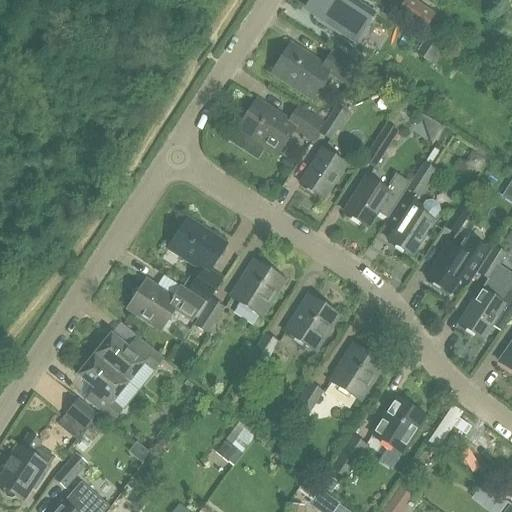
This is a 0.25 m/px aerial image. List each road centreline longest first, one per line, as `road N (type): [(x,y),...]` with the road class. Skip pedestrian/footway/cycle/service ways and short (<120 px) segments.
road 1 (residential): [(511,427),(462,391),(360,272),(170,154)]
road 2 (residential): [(0,415),(170,154)]
road 3 (residential): [(170,154),(268,0)]
